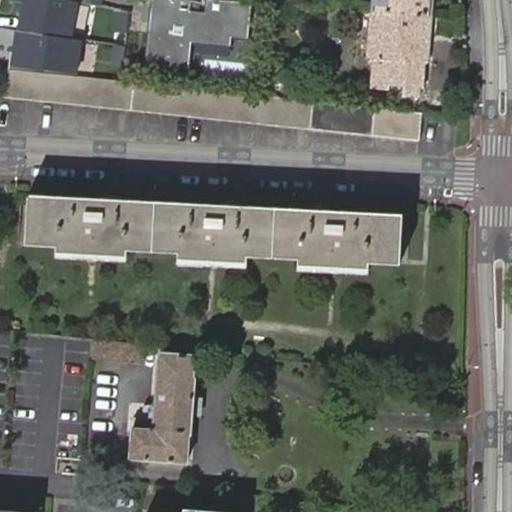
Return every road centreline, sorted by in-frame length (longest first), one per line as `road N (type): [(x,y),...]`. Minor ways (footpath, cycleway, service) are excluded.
road 1 (residential): [(0,152),(501,179)]
road 2 (tertiary): [(501,179),(499,511)]
road 3 (tertiary): [(501,179),(497,0)]
